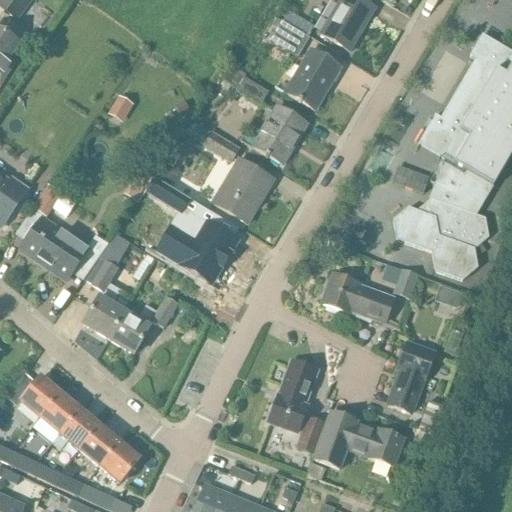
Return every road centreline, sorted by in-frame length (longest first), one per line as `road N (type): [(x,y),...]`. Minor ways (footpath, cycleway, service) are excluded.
road 1 (residential): [(183,458),(296,241),(436,0)]
road 2 (residential): [(183,458),(0,303)]
road 3 (track): [(442,511),(511,312)]
